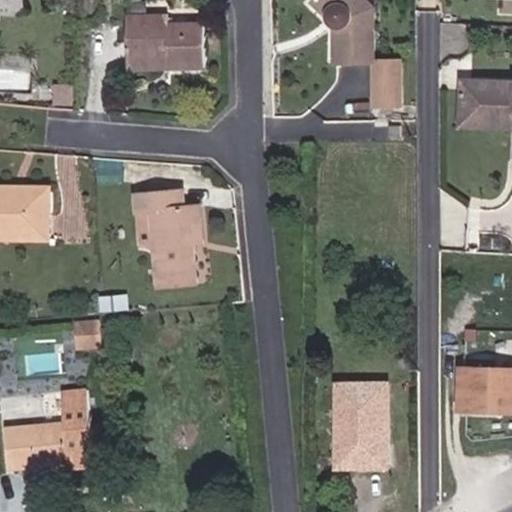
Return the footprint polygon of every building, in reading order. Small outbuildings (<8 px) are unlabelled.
[(376,61),(375,8),(366,0),(317,0),(315,3),(330,18),(331,22),(336,27),(337,63),(375,63),(376,106),(403,106),(402,61),(376,61)] [(209,69),(208,23),(172,24),(172,15),(129,16),(130,61),(172,60),(172,69),(209,69)] [(172,69),(172,60),(130,61),(131,70),(172,69)] [(511,82),(464,80),(463,127),(511,128),(511,82)] [(72,84),(55,84),(55,102),(72,101),(72,84)] [(407,135),(407,123),(393,124),(393,136),(407,135)] [(123,182),(124,169),(100,168),(100,181),(123,182)] [(0,239),(52,239),(52,187),(0,187),(0,239)] [(204,242),(201,206),(187,207),(185,191),(138,196),(143,245),(156,243),(161,287),(200,283),(195,243),(204,242)] [(102,318),(75,321),(78,350),(105,347),(102,318)] [(511,411),(511,370),(464,369),(463,411),(511,411)] [(342,381),(340,463),(390,464),(390,382),(342,381)] [(97,467),(89,389),(63,392),(66,423),(6,428),(10,470),(40,468),(39,462),(70,459),(71,469),(97,467)] [(71,469),(70,459),(39,462),(40,468),(40,472),(71,469)]
